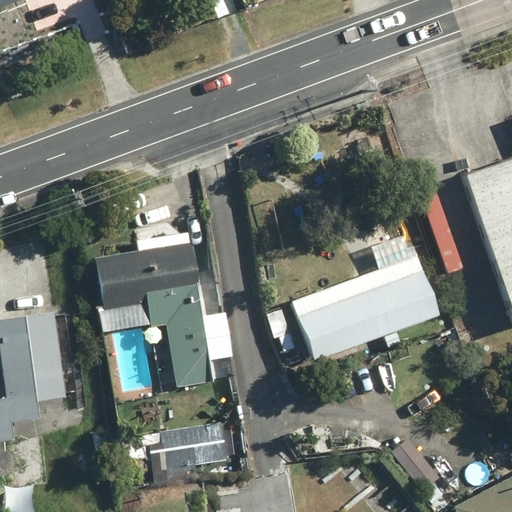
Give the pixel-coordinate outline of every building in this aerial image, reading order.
[(511,122),(511,156),(459,175),(511,325),(511,118),(511,119),(511,122)] [(390,212),(358,224),(375,269),(288,302),(311,363),(381,337),(386,349),(399,344),(394,332),(436,316),(410,246),(403,248),(390,212)] [(100,328),(117,326),(114,309),(145,305),(148,327),(164,325),(174,388),(210,383),(188,243),(186,243),(185,233),(133,241),(135,251),(92,258),(101,312),(98,312),(100,328)] [(288,334),(279,308),(262,314),(275,353),(285,349),(280,336),(288,334)] [(37,419),(34,402),(63,398),(58,361),(68,359),(63,318),(53,319),(52,313),(0,319),(0,382),(2,399),(0,398),(0,441),(11,441),(9,423),(37,419)] [(481,337),(476,325),(462,330),(467,343),(481,337)] [(218,423),(125,437),(129,463),(161,458),(165,485),(195,480),(193,465),(223,460),(218,423)] [(102,432),(91,433),(93,450),(104,449),(102,432)] [(440,495),(431,483),(437,478),(405,438),(404,439),(402,436),(388,447),(390,450),(387,452),(436,511),(445,504),(439,496),(440,495)] [(511,511),(511,475),(451,507),(453,511),(511,511)]
